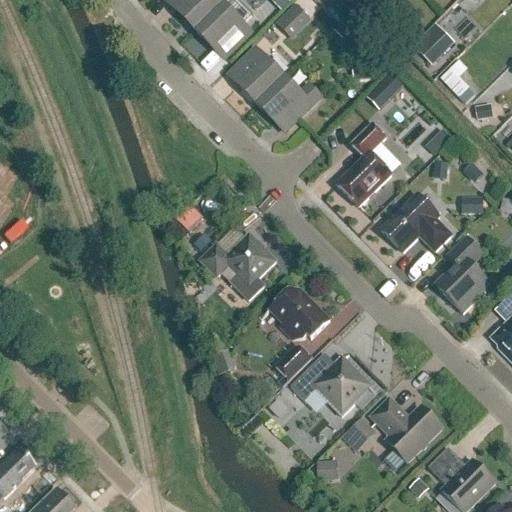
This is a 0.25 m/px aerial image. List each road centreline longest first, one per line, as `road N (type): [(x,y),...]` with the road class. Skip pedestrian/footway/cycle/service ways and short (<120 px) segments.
road 1 (residential): [(511,422),(422,329),(387,318),(283,218),(277,181),(116,6)]
road 2 (unclassified): [(152,511),(0,358)]
